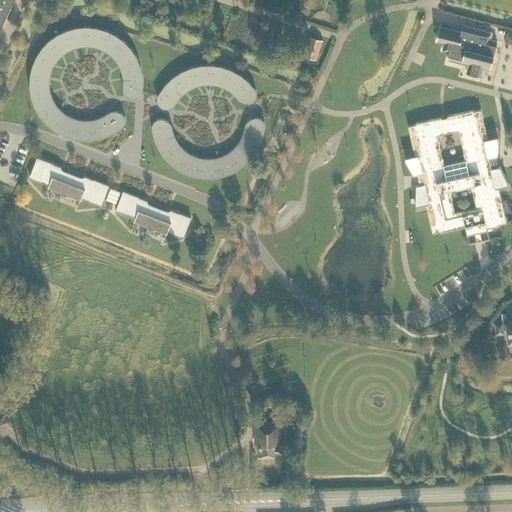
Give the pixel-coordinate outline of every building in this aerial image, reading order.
[(0,0),(0,30),(13,0),(0,0)] [(440,27),(437,41),(444,43),(442,50),(449,52),(447,59),(468,64),(466,71),(481,75),(483,68),(490,70),(497,41),(490,39),(492,32),(463,25),(461,32),(440,27)] [(30,76),(30,87),(31,97),(35,106),(40,115),(47,123),(55,130),(64,135),(74,138),(84,139),(94,139),(104,136),(114,132),(122,126),(123,125),(125,123),(125,121),(125,118),(124,116),(122,113),(120,112),(118,111),(115,111),(113,112),(111,113),(105,117),(99,120),(92,121),(85,122),(77,121),(71,119),(64,115),(59,111),(54,106),(50,99),(48,92),(47,85),(47,78),(49,71),(51,65),(55,59),(60,53),(66,49),(72,46),(79,44),(86,43),(93,44),(100,46),(107,49),(113,53),(118,59),(121,65),(124,72),(125,79),(126,88),(127,90),(128,92),(130,94),(132,95),(135,95),(138,94),(140,93),(141,91),(142,89),(143,87),(143,77),(140,66),(137,57),(131,48),(124,41),(116,34),(107,30),(97,27),(86,26),(76,27),(66,30),(57,34),(49,40),(42,48),(36,57),(32,66),(30,76)] [(316,60),(322,40),(312,37),(306,56),(316,60)] [(173,103),(174,102),(176,99),(177,97),(179,95),(180,93),(182,91),(184,90),(186,88),(188,87),(190,86),(193,85),(195,84),(197,83),(200,83),(202,82),(205,82),(207,82),(210,82),(212,82),(215,82),(217,83),(220,83),(222,84),(224,85),(227,86),(229,88),(231,89),(233,90),(235,92),(237,94),(238,96),(241,100),(242,100),(243,101),(244,102),(245,102),(246,102),(247,103),(249,102),(250,102),(251,102),(252,101),(253,101),(254,100),(255,99),(255,98),(256,97),(256,96),(256,95),(256,93),(256,92),(256,91),(255,90),(254,88),(252,86),(250,83),(248,81),(246,79),(244,77),(242,75),(239,74),(236,72),(234,70),(231,69),(228,68),(226,67),(223,66),(220,66),(217,65),(214,65),(211,64),(208,64),(205,64),(202,65),(199,65),(196,66),(193,66),(190,67),(187,68),(184,70),(182,71),(179,72),(177,74),(174,76),(172,78),(170,80),(167,82),(165,84),(163,86),(162,89),(160,91),(159,93),(158,94),(158,96),(158,97),(158,98),(159,99),(159,100),(159,101),(160,102),(161,103),(162,104),(163,104),(164,105),(165,105),(166,105),(167,105),(169,105),(170,105),(171,104),(172,104),(173,103)] [(508,182),(500,166),(491,168),(489,158),(497,156),(498,138),(488,140),(481,109),(473,111),(473,110),(447,116),(447,117),(445,118),(441,118),(441,117),(416,123),(416,124),(408,126),(415,157),(405,159),(414,175),(423,173),(425,183),(416,185),(415,203),(425,201),(433,232),(440,230),(440,231),(465,226),(469,243),(480,240),(489,238),(487,228),(499,225),(499,224),(506,222),(498,185),(508,182)] [(153,124),(152,126),(152,128),(154,138),(158,147),(164,156),(171,163),(179,169),(189,174),(199,177),(209,177),(219,176),(229,173),(238,169),(247,163),(253,155),(259,146),(263,136),(265,126),(265,125),(264,122),(263,120),(261,118),(258,117),(256,117),(251,119),(249,121),(248,123),(248,125),(246,132),(244,139),(240,145),(235,150),(229,154),(223,158),(216,160),(209,160),(202,159),(195,158),(188,155),(183,151),(178,145),(174,139),(171,133),(169,124),(168,122),(166,120),(164,119),(161,118),(158,119),(156,120),(154,121),(153,124)] [(82,197),(101,205),(109,186),(84,176),(83,179),(61,170),(62,167),(37,158),(30,177),(49,184),(48,188),(81,201),(82,197)] [(110,188),(106,199),(116,203),(120,191),(110,188)] [(135,218),(134,221),(167,234),(168,231),(183,237),(191,218),(170,210),(169,212),(147,203),(148,201),(123,191),(116,210),(135,218)] [(511,322),(507,323),(506,312),(501,313),(502,322),(496,323),(497,333),(503,332),(503,328),(507,328),(509,341),(511,340),(511,322)] [(263,422),(263,424),(254,424),(255,444),(258,444),(258,455),(277,455),(277,452),(283,452),(283,443),(280,443),(279,422),(263,422)]
